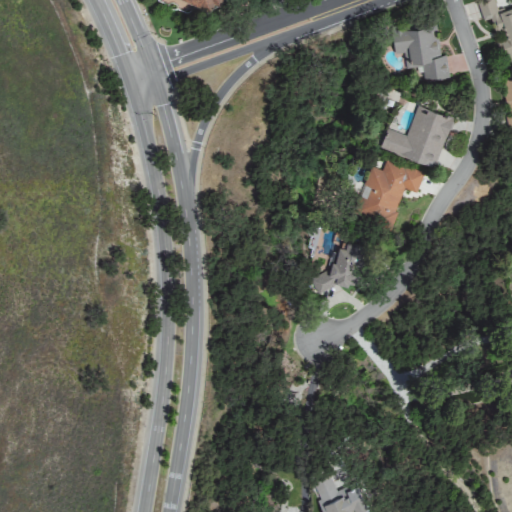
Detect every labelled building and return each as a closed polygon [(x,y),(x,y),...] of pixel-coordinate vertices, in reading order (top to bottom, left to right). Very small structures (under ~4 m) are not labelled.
[(170,0),(217,16),(222,0),(170,0)] [(511,6),(497,11),(493,0),(476,0),(482,20),(491,17),(495,32),(500,31),(508,56),(511,54),(511,6)] [(405,67),(421,65),(423,78),(447,76),(445,54),(438,54),(435,24),(391,29),(393,52),(403,51),(405,67)] [(511,78),(501,80),(509,132),(511,131),(511,78)] [(433,167),(452,117),(416,104),(405,135),(386,128),(379,147),(433,167)] [(423,173),(385,160),(380,172),(370,169),(364,186),(366,187),(357,216),(390,227),(403,188),(416,192),(423,173)] [(365,247),(346,242),(344,249),(337,247),(330,269),(308,279),(315,293),(318,294),(337,285),(346,287),(347,282),(355,284),(360,282),(364,265),(362,259),(365,247)] [(366,511),(355,484),(335,492),(329,476),(310,484),(321,511),(366,511)]
